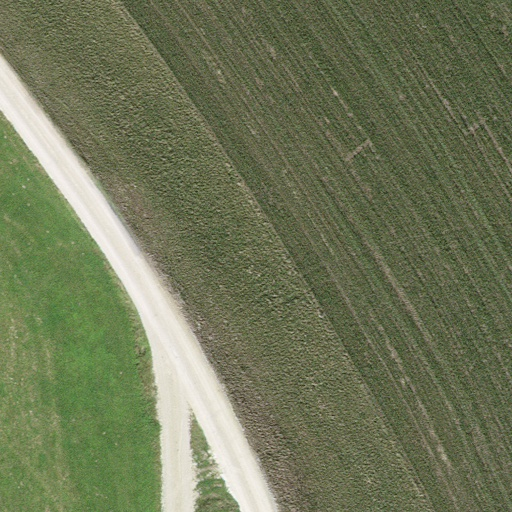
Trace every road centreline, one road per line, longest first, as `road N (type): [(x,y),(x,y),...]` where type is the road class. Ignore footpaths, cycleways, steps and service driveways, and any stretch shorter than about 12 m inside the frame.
road 1 (track): [(260,511),(191,333),(194,511)]
road 2 (residential): [(191,333),(0,66)]
